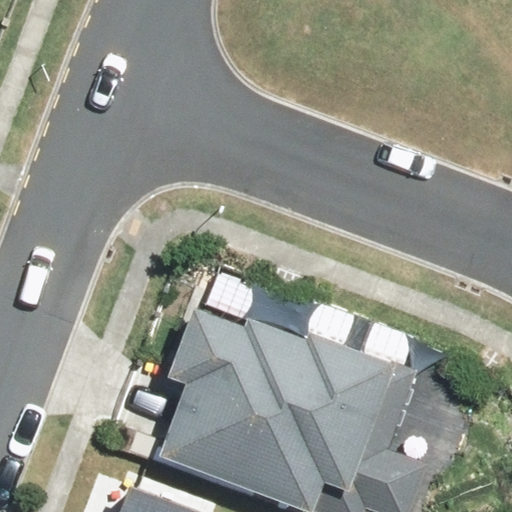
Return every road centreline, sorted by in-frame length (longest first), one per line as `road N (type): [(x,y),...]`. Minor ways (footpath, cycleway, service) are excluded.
road 1 (residential): [(117,89),(511,229)]
road 2 (residential): [(117,89),(0,404)]
